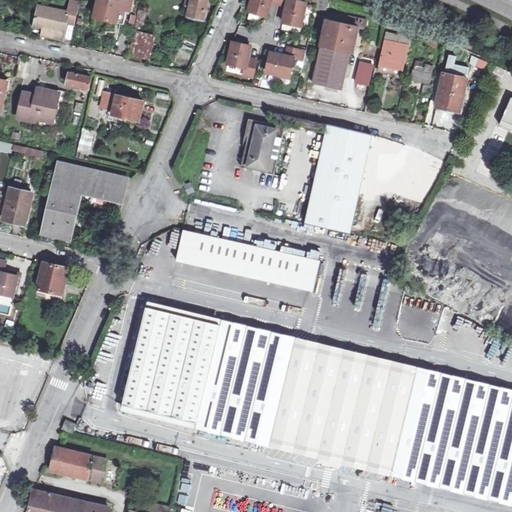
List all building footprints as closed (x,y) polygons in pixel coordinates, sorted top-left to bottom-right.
[(101,0),(99,0),(95,20),(115,25),(119,11),(126,13),(129,0),(110,0),(110,2),(101,0)] [(191,0),(187,13),(202,17),(207,0),(191,0)] [(254,0),(250,14),(268,19),(273,4),(288,8),(285,25),(303,28),(308,5),(290,1),(290,0),(254,0)] [(330,3),(319,1),(316,13),(327,16),(330,3)] [(35,26),(44,29),(57,32),(55,40),(64,42),(69,24),(76,26),(81,4),(72,2),(69,14),(39,7),(35,26)] [(312,87),(341,93),(355,29),(362,30),(364,20),(347,16),(344,29),(326,25),(312,87)] [(71,40),(74,27),(69,25),(65,38),(71,40)] [(414,37),(416,30),(409,28),(407,35),(414,37)] [(42,37),(55,40),(57,32),(44,29),(42,37)] [(134,39),(154,44),(156,37),(136,33),(134,39)] [(380,64),(401,68),(408,38),(386,33),(380,64)] [(425,46),(433,50),(436,42),(428,38),(425,46)] [(150,59),(154,44),(134,39),(131,54),(150,59)] [(253,49),(235,45),(230,66),(248,70),(246,77),(255,79),(259,63),(250,61),(253,49)] [(296,60),(306,62),(308,53),(290,50),(288,58),(273,55),(269,72),(292,77),(296,60)] [(19,68),(20,66),(22,55),(5,51),(2,64),(19,68)] [(22,55),(20,66),(33,69),(36,58),(22,55)] [(469,65),(476,68),(478,61),(471,58),(469,65)] [(356,82),(368,85),(372,67),(360,64),(356,82)] [(410,77),(428,82),(430,72),(427,71),(427,67),(413,65),(410,77)] [(70,70),(67,85),(88,90),(91,77),(72,72),(72,71),(70,70)] [(436,104),(460,110),(467,78),(443,71),(436,104)] [(38,88),(36,95),(44,98),(46,90),(38,88)] [(31,117),(37,118),(54,122),(60,97),(52,95),(53,92),(46,90),(44,98),(36,95),(25,92),(20,113),(19,118),(30,121),(31,117)] [(115,113),(140,120),(144,102),(106,91),(102,107),(115,111),(115,113)] [(511,95),(511,96),(500,124),(511,129),(511,95)] [(242,168),(275,175),(286,128),(252,121),(242,168)] [(373,134),(328,124),(305,225),(349,235),(373,134)] [(91,154),(95,131),(83,129),(79,152),(91,154)] [(76,158),(89,161),(90,155),(78,152),(76,158)] [(54,187),(79,192),(122,202),(128,178),(59,162),(54,187)] [(32,192),(12,187),(4,219),(24,224),(32,192)] [(54,187),(44,232),(68,237),(79,192),(54,187)] [(399,338),(411,288),(392,278),(185,230),(177,262),(332,297),(326,320),(399,338)] [(0,260),(0,295),(12,298),(17,277),(3,273),(6,262),(0,260)] [(68,268),(44,263),(37,288),(47,291),(46,294),(52,296),(53,292),(61,294),(68,268)] [(511,396),(145,309),(122,406),(511,498),(511,396)] [(36,338),(36,330),(26,329),(26,338),(36,338)] [(0,419),(15,422),(25,367),(0,363),(0,419)] [(63,427),(72,432),(76,424),(66,420),(63,427)] [(55,447),(50,469),(100,482),(106,460),(68,450),(59,448),(55,447)] [(28,511),(83,511),(86,502),(66,497),(67,495),(64,494),(63,496),(35,490),(34,492),(28,511)] [(185,511),(192,511),(195,499),(187,497),(183,511),(185,511)] [(175,511),(176,510),(170,508),(135,500),(131,511),(175,511)] [(86,502),(83,511),(110,511),(111,511),(108,510),(109,507),(86,502)]
